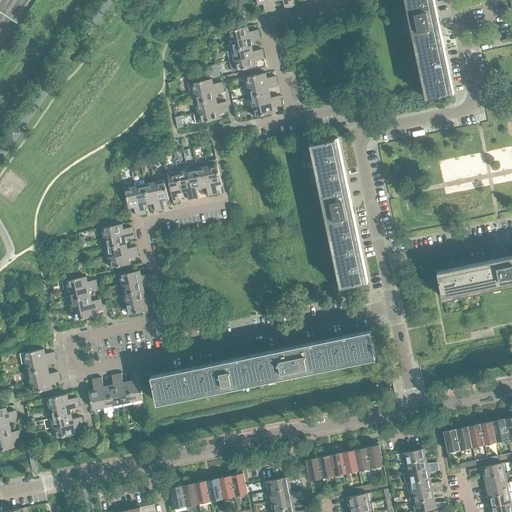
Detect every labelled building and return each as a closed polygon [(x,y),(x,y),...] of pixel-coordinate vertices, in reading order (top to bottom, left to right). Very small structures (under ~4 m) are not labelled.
[(270,11),(267,0),(257,0),(258,4),(263,3),(265,12),(270,11)] [(267,0),(270,11),(275,10),(273,1),(277,0),(267,0)] [(407,0),(428,98),(454,93),(434,0),(407,0)] [(230,40),(259,35),(258,30),(249,31),(248,26),(228,30),(230,40)] [(260,40),(259,35),(230,40),(232,50),(252,46),(251,42),(260,40)] [(232,50),(227,51),(229,61),(262,54),(262,49),(253,51),(252,46),(232,50)] [(262,54),(229,61),(231,71),(256,66),(255,61),(264,59),(262,54)] [(248,87),(277,81),(275,76),(267,78),(266,73),(246,77),(248,87)] [(194,93),(223,87),(222,82),(213,84),(212,79),(192,83),(188,84),(190,94),(194,93)] [(278,86),(277,81),(248,87),(250,97),(270,92),(269,88),(278,86)] [(224,92),(223,87),(194,93),(197,103),(216,99),(215,94),(224,92)] [(271,97),(270,92),(250,97),(252,106),(281,100),(280,95),(271,97)] [(216,99),(197,103),(199,113),(227,106),(226,102),(217,103),(216,99)] [(281,100),(252,106),(254,117),(274,112),(273,107),(282,105),(281,100)] [(227,106),(199,113),(194,114),(196,124),(221,118),(219,114),(228,112),(227,106)] [(344,296),(370,291),(345,170),(340,147),(314,153),(344,296)] [(207,166),(213,195),(219,194),(217,186),(222,184),(217,164),(216,159),(207,161),(208,166),(207,166)] [(188,171),(187,166),(177,168),(178,173),(182,193),(187,192),(189,200),(194,199),(188,171)] [(207,166),(198,169),(202,189),(207,188),(208,196),(213,195),(207,166)] [(198,169),(188,171),(194,199),(199,198),(197,190),(202,189),(198,169)] [(182,193),(178,173),(168,175),(174,203),(179,202),(178,194),(182,193)] [(165,180),(155,182),(161,211),(166,210),(164,201),(169,200),(165,180)] [(141,215),(135,187),(134,182),(124,184),(129,209),(135,207),(137,216),(141,215)] [(161,211),(155,182),(145,184),(149,205),(154,203),(156,212),(161,211)] [(145,184),(135,187),(141,215),(147,214),(145,205),(149,205),(145,184)] [(104,239),(134,232),(133,227),(124,229),(123,224),(102,229),(104,239)] [(134,232),(104,239),(107,249),(127,244),(126,239),(135,238),(134,232)] [(127,244),(107,249),(109,258),(138,252),(137,247),(128,249),(127,244)] [(138,252),(109,258),(111,268),(131,264),(130,259),(139,257),(138,252)] [(511,255),(439,271),(443,297),(511,283),(511,255)] [(122,285),(152,279),(151,274),(142,276),(141,270),(120,275),(122,285)] [(69,291),(98,285),(97,280),(88,282),(87,277),(67,281),(67,280),(62,281),(64,291),(69,290),(69,291)] [(152,279),(122,285),(125,295),(145,290),(144,286),(153,284),(152,279)] [(98,285),(69,291),(71,301),(91,297),(90,292),(99,290),(98,285)] [(146,295),(145,290),(125,295),(127,304),(156,298),(155,293),(146,295)] [(92,301),(91,297),(71,301),(73,310),(102,305),(101,299),(92,301)] [(156,298),(127,304),(129,315),(149,310),(148,305),(157,303),(156,298)] [(103,310),(102,305),(73,310),(75,321),(95,316),(94,311),(103,310)] [(261,353),(153,376),(158,402),(267,380),(377,357),(371,331),(261,353)] [(27,363),(56,357),(55,352),(46,354),(45,349),(20,354),(22,363),(27,362),(27,363)] [(57,362),(56,357),(27,363),(29,373),(49,369),(48,364),(57,362)] [(49,369),(29,373),(31,383),(60,377),(59,372),(50,374),(49,369)] [(129,381),(133,401),(144,399),(138,370),(132,372),(134,380),(129,381)] [(133,401),(129,381),(124,382),(123,374),(118,375),(124,403),(133,401)] [(114,384),(110,385),(114,405),(124,403),(118,375),(112,376),(114,384)] [(61,382),(60,377),(31,383),(33,393),(53,389),(52,384),(61,382)] [(114,405),(110,385),(105,386),(103,378),(98,379),(104,407),(114,405)] [(104,407),(98,379),(93,380),(93,379),(87,381),(88,390),(90,389),(94,409),(104,407)] [(51,409),(80,403),(78,398),(69,400),(68,394),(48,399),(51,409)] [(81,408),(80,403),(51,409),(53,419),(72,414),(71,410),(81,408)] [(0,418),(16,415),(15,410),(7,412),(5,407),(0,408),(0,418)] [(72,414),(53,419),(55,428),(84,422),(82,417),(73,419),(72,414)] [(18,420),(16,415),(0,418),(0,428),(10,427),(9,422),(18,420)] [(496,417),(492,418),(497,442),(509,440),(505,418),(497,420),(496,417)] [(489,422),(481,423),(485,445),(497,442),(492,418),(488,419),(489,422)] [(84,422),(55,428),(57,438),(76,433),(75,429),(85,427),(84,422)] [(485,445),(481,423),(473,425),(472,422),(468,423),(473,447),(485,445)] [(465,426),(457,428),(461,450),(473,447),(468,423),(464,424),(465,426)] [(10,427),(0,428),(0,439),(21,435),(20,430),(11,432),(10,427)] [(461,450),(457,428),(448,430),(448,427),(444,428),(449,452),(461,450)] [(21,435),(0,439),(0,449),(14,447),(13,442),(22,440),(21,435)] [(375,445),(367,446),(372,468),(384,465),(379,441),(375,442),(375,445)] [(358,445),(354,446),(359,470),(372,468),(367,446),(359,448),(358,445)] [(351,450),(343,451),(347,473),(359,470),(354,446),(350,447),(351,450)] [(403,463),(426,458),(425,453),(436,450),(435,446),(401,453),(396,454),(397,459),(398,460),(399,460),(400,463),(403,463)] [(347,473),(343,451),(335,453),(334,450),(330,451),(335,475),(347,473)] [(327,455),(319,456),(323,478),(335,475),(330,451),(326,452),(327,455)] [(511,457),(511,452),(511,453),(500,455),(501,460),(511,457)] [(323,478),(319,456),(310,458),(310,455),(305,456),(310,480),(323,478)] [(426,458),(403,463),(405,473),(439,466),(438,462),(427,463),(426,458)] [(485,477),(508,472),(506,462),(480,467),(481,472),(484,472),(485,477)] [(439,466),(405,473),(403,474),(405,483),(430,478),(429,473),(440,470),(439,466)] [(240,473),(231,474),(236,496),(248,493),(243,469),(239,470),(240,473)] [(508,472),(485,477),(486,482),(483,483),(484,487),(510,482),(508,472)] [(215,478),(207,479),(211,501),(223,498),(219,474),(215,475),(215,478)] [(223,474),(219,474),(223,498),(236,496),(231,474),(223,476),(223,474)] [(267,491),(290,486),(289,481),(300,478),(299,474),(265,481),(267,491)] [(198,478),(194,479),(199,503),(211,501),(207,479),(199,481),(198,478)] [(430,478),(405,483),(408,493),(410,493),(443,486),(442,481),(431,483),(430,478)] [(191,483),(183,484),(187,506),(199,503),(194,479),(190,480),(191,483)] [(511,491),(511,489),(510,482),(484,487),(485,492),(488,491),(489,496),(511,491)] [(187,506),(183,484),(175,486),(174,483),(170,484),(175,508),(187,506)] [(291,491),(290,486),(267,491),(269,501),(303,494),(302,490),(291,491)] [(444,490),(443,486),(410,493),(412,502),(435,498),(434,493),(444,490)] [(511,491),(489,496),(490,501),(487,502),(488,507),(511,501),(511,491)] [(350,507),(372,502),(370,492),(344,498),(346,503),(349,502),(350,507)] [(303,494),(269,501),(271,510),(295,506),(294,501),(304,498),(303,494)] [(435,498),(412,502),(413,511),(416,511),(447,506),(446,501),(436,503),(435,498)] [(508,511),(511,511),(511,501),(488,507),(489,511),(492,511),(508,511)] [(374,511),(372,502),(350,507),(351,511),(349,511),(374,511)] [(239,511),(238,511),(252,511),(252,509),(242,511),(240,503),(238,504),(240,511),(239,511)]
